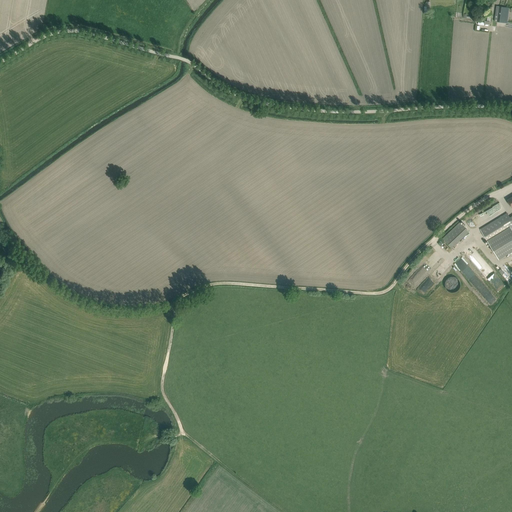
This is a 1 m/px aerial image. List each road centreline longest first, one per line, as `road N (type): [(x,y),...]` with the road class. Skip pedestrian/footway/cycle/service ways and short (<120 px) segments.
road 1 (unclassified): [(511,109),(261,103),(222,88),(185,60),(83,31),(50,34),(0,62)]
road 2 (track): [(500,189),(468,208),(384,292),(217,283),(176,303)]
road 3 (track): [(176,303),(117,311),(76,300),(0,221)]
road 4 (track): [(182,431),(162,391),(176,303)]
